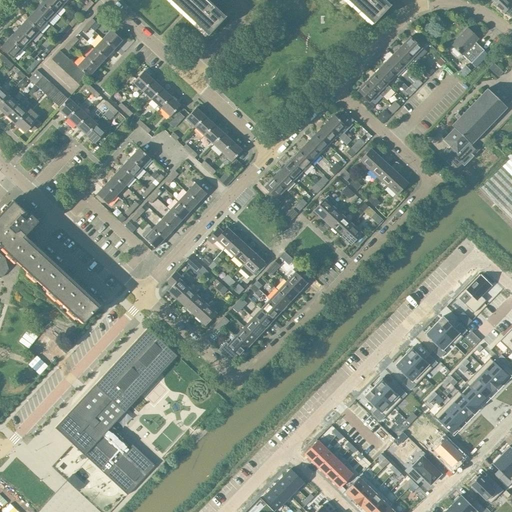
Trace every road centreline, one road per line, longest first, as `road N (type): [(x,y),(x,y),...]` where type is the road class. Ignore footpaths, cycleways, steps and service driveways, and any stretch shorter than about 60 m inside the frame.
road 1 (residential): [(332,89),(427,173),(428,189),(248,374),(234,379),(141,292)]
road 2 (residential): [(511,287),(475,253),(285,449)]
road 3 (residential): [(0,447),(133,310),(141,292)]
road 4 (residential): [(141,292),(271,151)]
road 5 (residential): [(141,292),(14,177)]
road 6 (residential): [(418,511),(511,420)]
